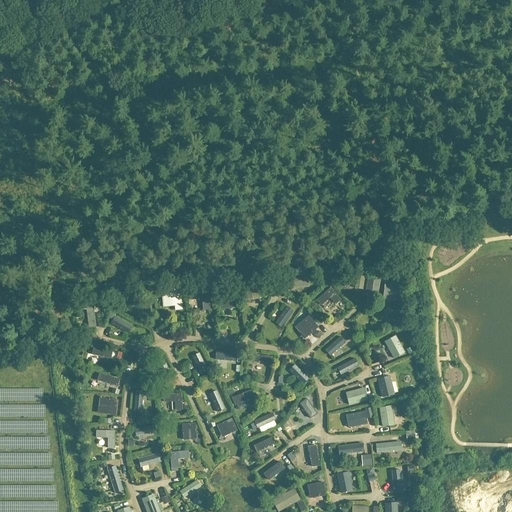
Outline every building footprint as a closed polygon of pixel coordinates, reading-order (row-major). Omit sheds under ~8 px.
[(365,274),(349,271),(348,277),(356,279),(355,288),(362,290),(365,274)] [(290,277),(292,289),(309,287),(307,275),(290,277)] [(373,288),(379,290),(382,280),(376,278),(373,288)] [(244,281),(246,297),(254,296),(253,291),(258,291),(256,279),(244,281)] [(401,283),(385,281),(384,290),(382,300),(397,303),(401,283)] [(175,310),(182,309),(180,288),(162,290),(163,297),(174,296),(175,310)] [(229,296),(230,308),(237,307),(235,288),(219,291),(220,298),(229,296)] [(322,305),(330,298),(335,304),(340,300),(330,288),(317,300),(322,305)] [(191,293),(192,300),(202,299),(203,310),(210,310),(208,292),(191,293)] [(132,302),(143,301),(144,310),(151,309),(149,293),(131,295),(132,302)] [(93,302),(85,303),(77,304),(78,310),(85,309),(88,329),(96,328),(93,302)] [(275,321),(283,326),(294,310),(287,305),(275,321)] [(115,315),(111,323),(127,333),(132,325),(115,315)] [(300,333),(305,329),(310,334),(318,328),(308,316),(295,327),(300,333)] [(325,349),(329,354),(345,342),(341,336),(325,349)] [(404,353),(395,337),(385,342),(393,359),(404,353)] [(94,347),(93,355),(111,358),(112,351),(94,347)] [(193,356),(201,373),(209,369),(201,352),(193,356)] [(217,352),(217,359),(236,361),(237,354),(217,352)] [(250,354),(250,362),(271,365),(272,357),(250,354)] [(163,355),(155,359),(164,377),(172,373),(163,355)] [(337,366),(341,374),(359,365),(356,357),(337,366)] [(292,365),(286,371),(300,386),(306,380),(292,365)] [(99,372),(97,379),(117,385),(119,378),(99,372)] [(377,380),(382,398),(394,395),(389,377),(377,380)] [(231,396),(234,405),(256,396),(252,387),(231,396)] [(134,410),(143,410),(144,389),(136,389),(134,410)] [(349,405),(367,400),(364,389),(346,394),(349,405)] [(217,391),(210,394),(218,411),(225,408),(217,391)] [(176,411),(183,410),(181,394),(162,395),(163,403),(175,402),(176,411)] [(118,401),(98,398),(98,406),(110,407),(109,416),(116,416),(118,401)] [(307,398),(300,403),(311,418),(318,413),(307,398)] [(210,413),(215,410),(211,403),(206,406),(210,413)] [(379,409),(382,427),(394,425),(391,407),(379,409)] [(273,412),(255,420),(258,427),(276,418),(273,412)] [(364,412),(346,416),(348,428),(367,424),(364,412)] [(236,432),(231,419),(217,425),(221,434),(226,431),(228,436),(236,432)] [(135,428),(137,436),(157,432),(155,423),(135,428)] [(183,441),(191,440),(191,433),(196,432),(195,423),(181,424),(183,441)] [(107,448),(115,448),(115,433),(97,433),(96,440),(107,440),(107,448)] [(253,444),(256,452),(276,443),(273,436),(253,444)] [(377,443),(378,452),(402,449),(401,441),(377,443)] [(339,446),(340,454),(365,451),(364,443),(339,446)] [(317,444),(308,446),(312,466),(320,465),(317,444)] [(188,451),(170,453),(171,469),(178,468),(178,460),(189,459),(188,451)] [(138,458),(141,467),(161,461),(158,452),(138,458)] [(263,473),(269,481),(286,467),(280,460),(263,473)] [(115,491),(123,488),(115,464),(108,467),(115,491)] [(401,469),(392,470),(395,489),(403,488),(401,469)] [(340,493),(352,491),(348,473),(336,475),(340,493)] [(179,490),(184,497),(201,486),(197,479),(179,490)] [(323,483),(307,485),(309,499),(325,496),(323,483)] [(301,500),(300,500),(294,489),(272,501),(278,511),(279,511),(296,503),(300,511),(302,511),(306,510),(301,500)] [(159,511),(153,495),(142,499),(146,511),(159,511)] [(385,511),(397,511),(397,503),(385,504),(385,511)]
